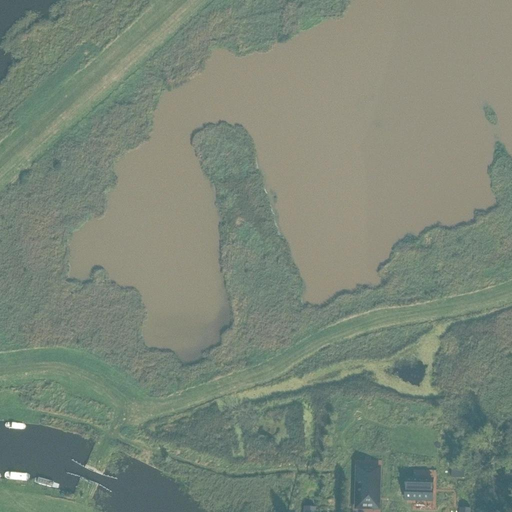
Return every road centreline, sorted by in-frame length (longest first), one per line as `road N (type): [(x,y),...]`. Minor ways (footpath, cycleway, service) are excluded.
road 1 (track): [(511,293),(362,324),(268,370),(154,410),(120,403)]
road 2 (track): [(185,0),(0,168)]
road 3 (track): [(0,380),(64,373),(120,403),(93,469)]
